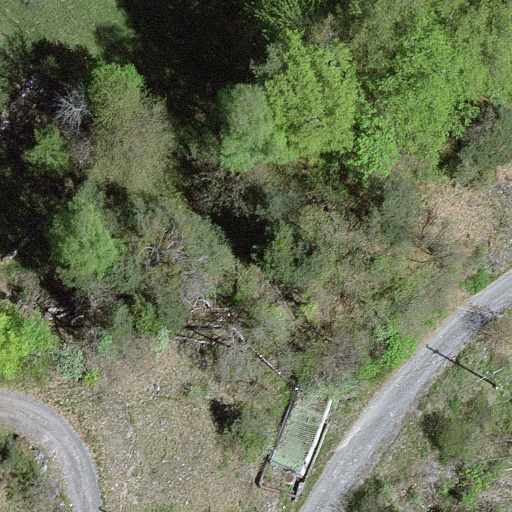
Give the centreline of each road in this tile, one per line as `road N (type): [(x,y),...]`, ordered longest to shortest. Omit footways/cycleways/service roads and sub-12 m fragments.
road 1 (track): [(511,289),(481,310),(367,431),(317,511)]
road 2 (track): [(86,511),(79,460),(66,437),(24,409),(0,405)]
